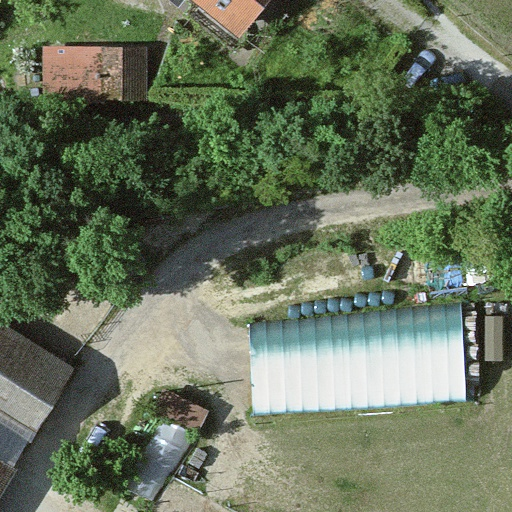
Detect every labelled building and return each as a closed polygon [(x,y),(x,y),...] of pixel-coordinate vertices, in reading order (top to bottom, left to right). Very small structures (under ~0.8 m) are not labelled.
[(189,0),(231,33),(257,0),(189,0)] [(122,95),(122,40),(45,40),(44,95),(122,95)] [(465,305),(247,320),(254,418),(472,403),(465,305)] [(75,359),(0,314),(0,399),(38,422),(75,359)] [(212,408),(162,385),(150,411),(200,434),(212,408)] [(0,485),(17,458),(0,447),(0,485)]
